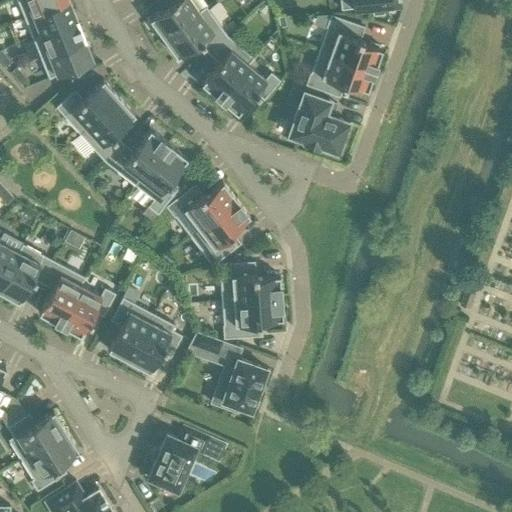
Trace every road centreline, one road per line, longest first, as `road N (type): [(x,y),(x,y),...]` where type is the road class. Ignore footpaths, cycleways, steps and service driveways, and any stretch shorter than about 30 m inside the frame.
road 1 (residential): [(415,0),(358,174),(340,181),(303,172)]
road 2 (residential): [(100,0),(123,51),(230,151)]
road 3 (residential): [(272,212),(299,254),(303,331),(284,382)]
road 4 (residential): [(47,358),(136,396),(143,412),(113,470)]
road 5 (residential): [(113,470),(47,358)]
